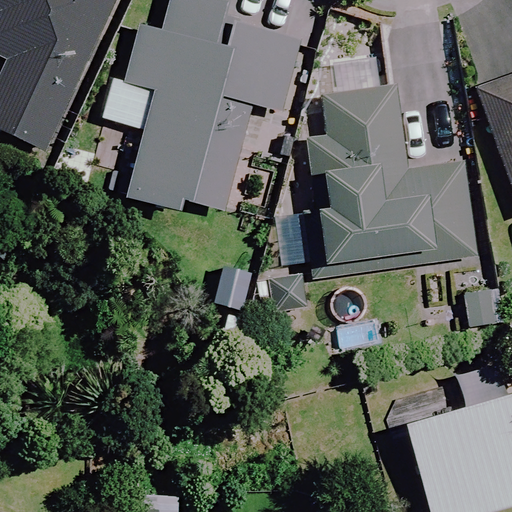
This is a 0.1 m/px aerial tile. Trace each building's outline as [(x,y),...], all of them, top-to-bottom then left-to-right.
[(112,0),(0,0),(0,59),(6,63),(0,75),(0,135),(41,154),(112,0)] [(227,9),(198,0),(167,0),(157,36),(136,30),(119,85),(154,95),(122,201),(175,216),(179,203),(218,215),(250,109),(277,117),(298,46),(222,23),(227,9)] [(511,3),(451,24),(511,208),(511,3)] [(405,142),(401,91),(317,98),(320,141),(305,142),(314,268),(469,257),(463,168),(433,171),(431,141),(405,142)] [(511,398),(401,430),(424,511),(498,511),(511,508),(511,398)]
